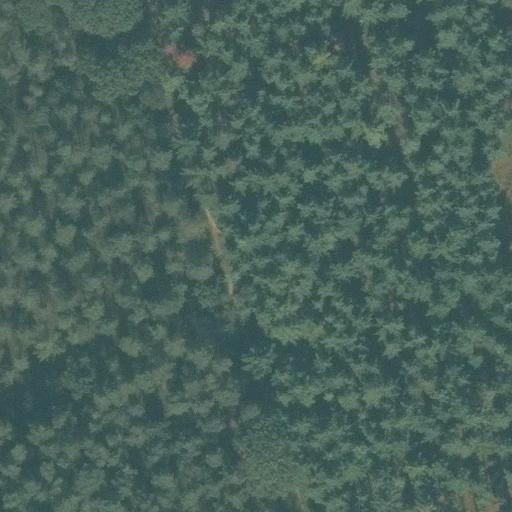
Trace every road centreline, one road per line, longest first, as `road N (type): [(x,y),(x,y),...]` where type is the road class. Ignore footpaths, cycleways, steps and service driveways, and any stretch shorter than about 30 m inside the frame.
road 1 (track): [(253,336),(141,0)]
road 2 (track): [(0,421),(253,336)]
